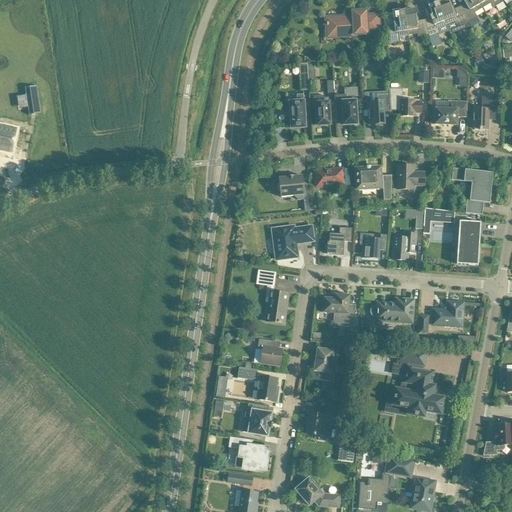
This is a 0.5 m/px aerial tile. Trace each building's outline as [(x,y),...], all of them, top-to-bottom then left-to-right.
[(448,0),(443,0),(438,2),(446,26),(455,22),(456,25),(466,21),(467,21),(460,7),(454,9),(452,10),(448,0)] [(482,9),(477,0),(464,0),(466,3),(465,4),(460,7),(467,21),(466,21),(467,23),(477,18),(474,13),(482,9)] [(477,0),(482,9),(490,4),(493,8),(502,3),(500,0),(477,0)] [(446,26),(438,2),(428,6),(432,17),(430,18),(424,20),(429,35),(432,47),(441,44),(437,33),(439,32),(438,29),(446,26)] [(415,9),(404,11),(408,36),(417,34),(418,37),(428,35),(429,35),(424,20),(418,21),(416,21),(415,9)] [(325,18),(326,31),(334,31),(335,37),(355,36),(354,35),(367,34),(367,33),(380,32),(378,15),(366,15),(366,11),(352,12),(353,17),(347,17),(325,18)] [(408,36),(404,11),(393,13),(395,24),(394,25),(387,26),(388,44),(400,42),(399,37),(408,36)] [(300,75),(301,91),(309,90),(308,74),(302,75),(300,75)] [(366,92),(365,85),(351,85),(352,93),(366,92)] [(41,114),(36,86),(25,88),(29,115),(41,114)] [(421,113),(421,102),(415,102),(415,101),(402,101),(403,89),(389,88),(389,95),(390,107),(390,111),(400,111),(400,117),(415,117),(415,113),(421,113)] [(289,111),(290,121),(291,121),(291,128),(305,128),(304,118),(305,118),(304,109),(303,95),(297,95),(297,102),(290,102),(290,111),(289,111)] [(343,125),(357,124),(357,122),(357,116),(356,101),(355,101),(355,97),(346,97),(346,95),(334,96),(335,110),(342,109),(343,125)] [(383,107),(390,107),(389,95),(377,95),(377,102),(368,103),(369,125),(375,125),(376,127),(382,126),(382,124),(384,124),(383,115),(383,107)] [(330,125),(328,98),(324,98),(324,96),(315,96),(317,126),(320,125),(320,127),(327,126),(327,125),(330,125)] [(488,112),(495,112),(496,97),(482,96),(481,109),(473,108),(473,129),(474,129),(474,130),(487,131),(488,112)] [(448,110),(435,109),(435,125),(442,125),(450,126),(450,125),(457,125),(457,117),(466,118),(466,103),(448,102),(448,110)] [(0,150),(12,153),(12,152),(13,147),(17,129),(0,125),(0,150)] [(414,167),(397,166),(397,190),(413,190),(413,186),(424,186),(424,173),(418,173),(418,174),(414,174),(414,167)] [(381,188),(380,168),(356,170),(357,190),(381,188)] [(469,201),(467,200),(465,213),(482,215),(483,203),(489,204),(490,195),(488,195),(489,191),(491,191),(492,173),(453,169),(451,181),(471,183),(469,201)] [(342,170),(314,172),(316,187),(344,184),(342,170)] [(287,178),(279,178),(279,184),(278,184),(277,188),(278,192),(280,192),(281,197),(293,196),(299,201),(303,200),(305,211),(312,211),(309,186),(303,186),(302,176),(294,177),(294,176),(292,176),(292,177),(288,177),(287,177),(287,178)] [(384,200),(391,200),(391,176),(382,176),(384,200)] [(425,209),(423,234),(428,234),(429,220),(453,222),(454,212),(425,209)] [(415,229),(422,230),(424,215),(416,214),(415,229)] [(480,223),(466,222),(465,228),(466,228),(465,231),(465,235),(465,243),(458,242),(456,261),(468,261),(468,265),(477,266),(479,244),(477,244),(477,238),(479,238),(480,223)] [(272,230),(276,260),(288,258),(289,260),(294,259),(294,258),(297,257),(296,243),(313,241),(311,227),(294,229),(293,227),(272,230)] [(339,235),(329,234),(329,243),(327,243),(327,245),(325,245),(324,252),(327,252),(327,254),(336,255),(336,254),(343,254),(344,242),(351,243),(352,229),(339,228),(339,235)] [(408,261),(408,253),(410,251),(410,250),(415,250),(415,253),(417,235),(404,234),(403,238),(393,238),(392,260),(387,259),(387,260),(408,261)] [(379,248),(385,248),(386,236),(375,236),(375,240),(368,239),(367,248),(362,247),(362,258),(378,259),(379,248)] [(257,284),(273,286),(275,274),(259,272),(257,284)] [(266,322),(284,324),(285,310),(284,310),(285,306),(286,306),(288,294),(270,292),(266,322)] [(354,327),(355,309),(348,309),(349,296),(346,296),(346,294),(338,294),(338,295),(335,295),(335,299),(324,299),(323,313),(339,314),(339,326),(345,327),(354,327)] [(375,321),(412,324),(414,301),(401,300),(401,305),(396,304),(395,304),(376,303),(376,306),(373,307),(371,309),(370,312),(371,314),(373,317),(375,318),(375,321)] [(448,309),(445,312),(445,311),(433,311),(433,325),(444,326),(444,327),(456,328),(457,327),(461,327),(462,321),(463,321),(464,310),(462,310),(463,304),(448,303),(448,309)] [(419,316),(418,334),(427,334),(428,316),(419,316)] [(255,349),(253,363),(261,364),(274,366),(279,366),(280,364),(282,350),(279,349),(274,348),(275,342),(259,340),(258,349),(255,349)] [(314,362),(313,363),(315,363),(314,371),(319,372),(318,380),(319,380),(319,379),(329,380),(330,373),(332,360),(336,360),(338,346),(325,344),(325,350),(317,349),(316,362),(314,362)] [(431,386),(433,372),(422,370),(423,367),(424,367),(427,353),(413,350),(413,352),(400,349),(398,362),(399,362),(398,365),(398,366),(408,368),(407,373),(406,377),(405,382),(402,382),(401,391),(396,390),(394,396),(393,405),(399,406),(399,407),(402,408),(402,407),(407,408),(409,408),(408,414),(409,414),(414,415),(414,416),(417,416),(424,417),(425,411),(440,414),(443,399),(437,397),(432,396),(434,387),(431,386)] [(379,366),(393,367),(394,359),(380,358),(379,366)] [(257,377),(258,370),(239,368),(237,379),(247,380),(247,375),(257,377)] [(511,372),(507,373),(506,369),(499,369),(500,388),(501,388),(501,382),(507,382),(507,393),(511,392),(511,372)] [(219,377),(215,397),(224,399),(227,378),(219,377)] [(260,377),(256,400),(276,403),(277,394),(276,394),(278,379),(260,377)] [(216,401),(215,410),(229,412),(231,403),(216,401)] [(264,407),(268,408),(269,407),(248,404),(247,410),(246,410),(245,418),(246,420),(251,421),(248,433),(267,437),(268,428),(270,429),(271,423),(271,422),(270,422),(271,414),(264,413),(264,407)] [(335,411),(316,408),(315,415),(309,414),(308,421),(307,421),(308,422),(308,427),(306,428),(305,431),(307,433),(307,434),(324,436),(325,428),(322,427),(324,417),(334,418),(335,411)] [(511,445),(510,425),(508,425),(507,424),(501,424),(500,426),(495,426),(496,433),(495,433),(495,442),(485,443),(483,456),(496,455),(496,450),(502,450),(504,449),(504,446),(511,445)] [(261,448),(251,447),(251,450),(246,449),(247,441),(252,441),(230,438),(231,438),(229,447),(241,449),(239,456),(238,456),(238,457),(238,462),(238,464),(238,465),(239,466),(241,466),(243,467),(255,469),(254,471),(262,472),(262,470),(265,470),(268,452),(260,451),(261,448)] [(387,473),(410,477),(413,462),(390,457),(387,473)] [(227,483),(243,485),(244,477),(252,478),(229,474),(227,483)] [(358,509),(376,511),(377,503),(387,504),(389,475),(382,475),(382,481),(369,480),(368,482),(367,482),(367,484),(361,483),(360,483),(358,509)] [(299,496),(300,496),(302,498),(303,498),(306,501),(305,501),(309,506),(314,501),(319,507),(338,508),(339,496),(325,495),(323,493),(322,494),(316,487),(315,485),(314,483),(313,482),(311,481),(310,480),(308,478),(301,485),(300,485),(298,486),(298,488),(295,490),(297,492),(297,494),(299,496)] [(430,511),(431,502),(430,502),(431,497),(432,497),(435,482),(416,479),(411,508),(419,510),(420,510),(420,511),(427,511),(428,511),(430,511)] [(258,493),(242,491),(238,511),(256,511),(257,510),(255,509),(258,493)]
